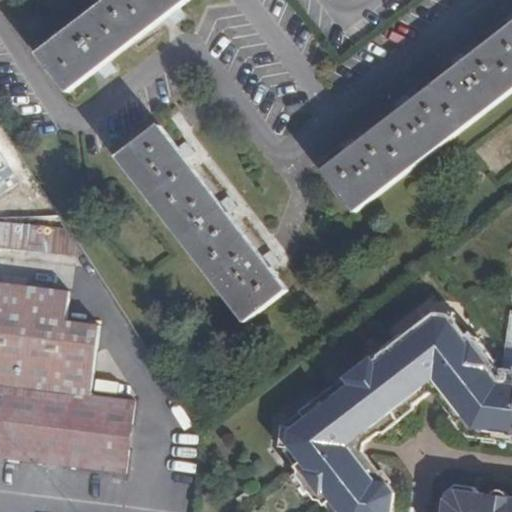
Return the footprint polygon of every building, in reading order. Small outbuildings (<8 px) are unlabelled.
[(188,0),(106,0),(35,54),(66,94),(188,0)] [(511,98),(511,29),(326,174),(360,217),(511,98)] [(158,127),(116,158),(245,324),(287,292),(158,127)] [(0,217),(25,216),(24,186),(0,187),(0,217)] [(0,340),(80,347),(85,306),(63,303),(64,291),(0,282),(0,340)] [(511,387),(496,386),(491,377),(498,372),(495,367),(496,362),(481,343),(475,342),(472,337),(463,343),(454,330),(456,317),(433,314),(432,325),(420,334),(416,328),(301,416),(305,423),(292,433),(282,431),(280,451),(291,453),(301,467),(294,471),(298,476),(298,482),(313,503),(319,503),(322,508),(329,502),(335,511),(391,511),(393,497),(360,454),(361,447),(428,395),(435,397),(466,439),(511,444),(511,387)] [(74,392),(80,347),(0,340),(0,457),(124,473),(133,399),(74,392)] [(511,511),(511,505),(509,505),(510,494),(509,494),(507,491),(505,489),(502,488),(497,489),(494,491),(480,490),(473,483),(453,480),(443,487),(439,511),(511,511)]
